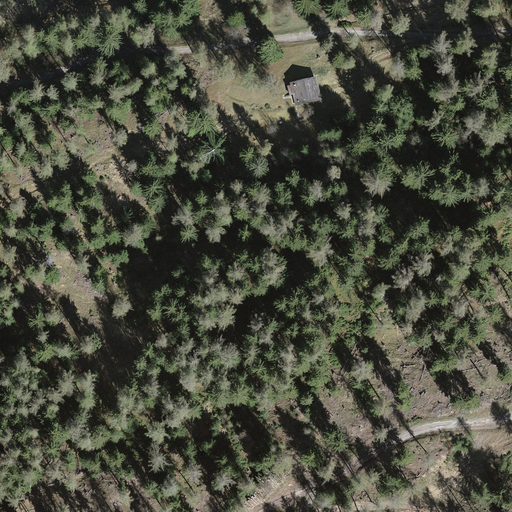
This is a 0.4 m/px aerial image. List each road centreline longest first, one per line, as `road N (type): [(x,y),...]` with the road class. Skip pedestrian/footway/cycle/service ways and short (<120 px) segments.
road 1 (track): [(0,83),(119,51),(335,33),(511,30)]
road 2 (track): [(511,414),(404,435),(269,511)]
